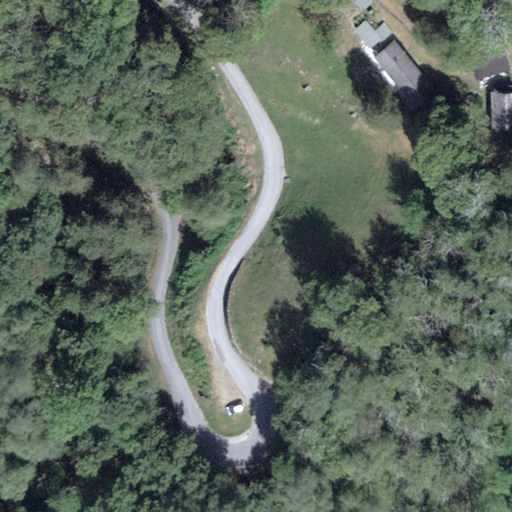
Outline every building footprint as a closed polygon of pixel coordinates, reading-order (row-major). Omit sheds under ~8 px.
[(372,3),(369,0),(357,0),(353,3),(361,12),(372,3)] [(355,31),(376,54),(395,37),(384,25),(374,33),(364,22),(355,31)] [(441,96),(395,40),(373,58),(420,113),(441,96)] [(503,51),(471,59),(476,79),(508,72),(503,51)] [(511,92),(490,93),(491,131),(511,129),(511,92)]
